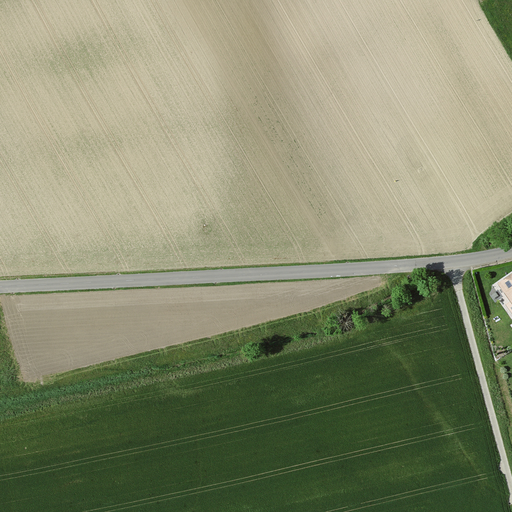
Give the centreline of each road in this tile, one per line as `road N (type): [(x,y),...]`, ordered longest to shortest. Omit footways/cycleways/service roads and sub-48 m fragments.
road 1 (tertiary): [(511,252),(453,263),(0,288)]
road 2 (track): [(453,263),(511,491)]
